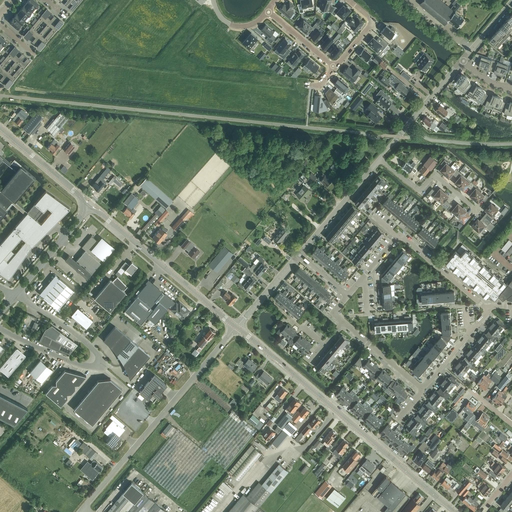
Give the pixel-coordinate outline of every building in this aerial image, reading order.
[(27,2),(35,8),(39,4),(38,3),(38,2),(36,1),(34,0),(28,0),(27,1),(27,2)] [(70,10),(72,11),(81,0),(76,0),(75,0),(72,0),(70,3),(72,4),(70,8),(71,9),(70,10)] [(301,0),(302,4),(297,4),(300,13),(304,12),(303,9),(307,8),(307,6),(313,5),(311,0),(301,0)] [(322,0),(320,9),(328,11),(332,13),(336,7),(332,6),(332,4),(331,4),(331,0),(322,0)] [(455,12),(459,7),(461,5),(455,0),(453,3),(454,5),(451,9),(440,0),(422,0),(419,4),(444,25),(448,20),(457,28),(464,19),(455,12)] [(24,6),(32,12),(35,8),(27,2),(24,6)] [(286,6),(285,4),(280,10),(289,18),(294,12),(291,10),(294,6),(290,2),(287,4),(288,5),(287,6),(286,6)] [(24,5),(20,10),(28,16),(30,18),(34,14),(32,12),(24,6),(24,5)] [(332,13),(334,15),(337,13),(343,18),(351,9),(347,6),(346,7),(343,5),(339,10),(336,7),(332,13)] [(44,23),(48,18),(46,16),(49,13),(47,12),(48,11),(46,9),(35,22),(38,25),(42,21),(44,23)] [(20,10),(17,14),(25,20),(27,22),(30,18),(28,16),(20,10)] [(25,20),(17,14),(13,18),(21,24),(25,20)] [(50,27),(54,23),(57,18),(55,17),(54,16),(53,17),(50,20),(48,18),(44,23),(47,24),(43,29),(46,32),(50,27)] [(21,25),(21,24),(13,18),(9,22),(15,27),(14,27),(16,29),(17,28),(18,29),(21,25)] [(351,26),(351,27),(356,32),(364,23),(358,18),(355,21),(352,18),(348,23),(351,26)] [(318,26),(315,24),(313,27),(304,20),(299,26),(307,33),(312,28),(314,30),(318,26)] [(48,33),(51,36),(62,23),(60,21),(60,22),(58,21),(56,24),(54,23),(50,27),(52,29),(48,33)] [(33,36),(37,31),(35,30),(38,25),(35,22),(24,36),(26,37),(27,36),(28,37),(31,34),(33,36)] [(504,23),(500,27),(508,34),(511,30),(504,23)] [(266,25),(261,30),(268,36),(266,39),(271,43),(276,37),(272,34),(274,32),(266,25)] [(317,32),(312,37),(317,41),(318,39),(319,40),(322,36),(321,36),(323,34),(322,33),(324,30),(321,28),(318,25),(318,26),(314,30),(317,32)] [(386,25),(381,31),(385,35),(382,38),(390,44),(394,39),(391,37),(395,32),(393,31),(394,29),(392,27),(390,29),(386,25)] [(500,27),(497,31),(505,39),(509,35),(507,34),(508,34),(500,27)] [(38,41),(42,36),(46,32),(43,29),(39,33),(37,31),(33,36),(35,38),(33,41),(32,42),(33,43),(35,45),(38,41)] [(497,31),(493,36),(500,42),(502,43),(505,39),(497,31)] [(51,36),(48,33),(44,38),(42,36),(38,41),(40,42),(38,46),(39,47),(38,48),(40,49),(51,36)] [(251,33),(243,43),(250,48),(258,38),(251,33)] [(324,41),(321,45),(326,49),(334,40),(329,36),(324,41)] [(493,36),(489,40),(493,43),(493,44),(492,44),(495,47),(495,46),(496,45),(497,46),(498,47),(502,43),(500,42),(493,36)] [(381,47),(383,49),(387,45),(382,40),(380,43),(373,37),(368,43),(377,51),(381,47)] [(285,38),(276,49),(280,52),(279,54),(284,58),(291,50),(290,51),(288,49),(289,48),(288,48),(292,44),(285,38)] [(338,39),(333,45),(336,47),(333,50),(331,53),(336,57),(343,48),(338,44),(341,41),(338,39)] [(12,60),(16,56),(14,54),(17,51),(15,50),(16,49),(14,47),(3,60),(6,63),(10,58),(12,60)] [(358,55),(367,62),(372,56),(363,49),(358,55)] [(296,52),(289,60),(295,66),(305,54),(300,50),(297,53),(296,52)] [(417,65),(425,71),(433,61),(426,54),(425,55),(423,53),(420,57),(422,59),(417,65)] [(471,60),(479,63),(479,64),(480,64),(479,67),(483,69),(487,58),(487,57),(476,53),(471,60)] [(11,67),(14,69),(18,65),(22,60),(25,56),(23,55),(22,54),(21,55),(18,58),(16,56),(12,60),(15,62),(11,67)] [(30,61),(28,59),(27,58),(26,59),(24,62),(22,60),(18,65),(20,67),(16,71),(19,74),(30,61)] [(487,58),(483,69),(488,70),(491,71),(495,61),(487,58)] [(310,59),(305,65),(314,73),(319,67),(310,59)] [(495,61),(491,71),(494,72),(499,74),(502,64),(502,63),(495,61)] [(502,64),(499,74),(503,76),(504,72),(505,73),(506,72),(508,73),(510,69),(509,69),(511,65),(503,62),(502,63),(502,64)] [(398,64),(395,68),(400,72),(403,69),(398,64)] [(343,73),(353,82),(358,75),(361,71),(355,66),(352,70),(348,67),(343,73)] [(6,78),(10,74),(14,69),(11,67),(7,71),(5,69),(1,74),(3,76),(1,79),(0,79),(0,80),(1,81),(3,82),(6,78)] [(19,74),(16,71),(12,76),(10,74),(6,78),(9,80),(6,83),(7,84),(6,85),(8,87),(19,74)] [(401,74),(408,80),(411,77),(404,71),(401,74)] [(389,80),(390,79),(397,85),(395,88),(404,95),(408,90),(403,85),(404,84),(392,74),(389,78),(388,80),(384,76),(380,81),(386,86),(390,81),(389,80)] [(458,74),(451,82),(453,84),(457,88),(466,77),(466,76),(465,76),(463,75),(462,75),(461,74),(461,75),(460,76),(458,74)] [(466,77),(457,88),(462,92),(462,91),(464,93),(471,85),(471,84),(471,85),(469,83),(470,82),(469,81),(469,80),(468,79),(467,78),(466,77)] [(339,78),(334,84),(337,87),(335,89),(341,94),(343,92),(348,86),(339,78)] [(470,96),(469,97),(474,100),(482,88),(481,87),(479,87),(478,86),(477,86),(476,86),(475,87),(473,86),(467,95),(468,95),(470,96)] [(482,88),(474,100),(479,103),(479,102),(482,104),(481,104),(482,104),(487,95),(487,94),(487,95),(485,93),(486,92),(485,91),(484,90),(483,89),(483,88),(482,88)] [(330,89),(326,93),(331,102),(332,104),(334,102),(335,103),(336,101),(338,104),(344,97),(341,94),(335,89),(335,90),(333,92),(329,89),(330,89)] [(379,97),(376,101),(386,110),(392,103),(388,100),(390,97),(381,89),(377,95),(380,97),(379,97)] [(315,95),(314,105),(316,109),(319,109),(328,110),(327,108),(330,106),(327,101),(324,102),(320,96),(315,95)] [(488,106),(487,107),(493,109),(498,96),(497,96),(496,96),(495,95),(493,95),(492,95),(492,97),(489,96),(485,106),(485,105),(488,106)] [(350,106),(354,109),(362,99),(359,96),(350,106)] [(498,96),(493,109),(498,112),(498,111),(500,112),(501,112),(505,102),(502,101),(503,100),(502,99),(501,98),(500,97),(499,97),(498,96)] [(381,116),(376,112),(378,109),(371,103),(367,108),(370,111),(367,115),(376,122),(377,121),(378,120),(380,119),(380,118),(381,116)] [(450,118),(454,113),(448,107),(446,110),(441,106),(437,110),(437,111),(439,114),(440,113),(444,116),(443,117),(447,120),(449,118),(450,118)] [(19,125),(28,115),(21,109),(13,120),(19,125)] [(29,134),(43,117),(37,111),(22,128),(29,134)] [(60,113),(46,129),(54,135),(67,119),(60,113)] [(453,119),(458,124),(462,119),(457,115),(453,119)] [(423,121),(425,123),(424,124),(424,125),(426,127),(427,127),(429,126),(433,129),(437,125),(426,116),(423,121)] [(443,131),(444,130),(446,132),(447,130),(449,132),(450,131),(446,128),(447,126),(442,123),(438,127),(443,131)] [(49,149),(48,150),(54,155),(61,147),(57,144),(58,143),(54,139),(48,148),(49,149)] [(76,147),(70,142),(64,150),(69,155),(76,147)] [(80,155),(71,166),(77,171),(85,160),(80,155)] [(431,170),(437,162),(430,156),(424,164),(425,165),(420,171),(425,175),(430,169),(431,170)] [(0,219),(4,215),(7,211),(6,210),(12,203),(25,215),(27,212),(15,202),(34,179),(22,168),(21,169),(22,170),(21,170),(20,170),(20,171),(19,171),(19,172),(19,173),(20,173),(19,174),(16,172),(0,190),(1,190),(0,190),(0,163),(3,160),(0,157),(0,219)] [(440,170),(445,174),(451,167),(446,163),(448,162),(444,159),(440,164),(443,166),(440,170)] [(413,167),(414,166),(416,164),(413,162),(411,164),(411,165),(407,161),(404,164),(404,163),(402,166),(403,166),(402,167),(409,172),(411,170),(415,172),(417,170),(413,167)] [(107,167),(92,186),(94,189),(95,189),(98,192),(107,182),(103,179),(110,170),(107,167)] [(451,167),(445,174),(449,178),(452,174),(455,176),(459,171),(456,169),(455,170),(451,167)] [(307,177),(308,176),(314,181),(317,177),(311,173),(309,175),(305,171),(303,174),(307,177)] [(455,183),(459,186),(467,178),(459,171),(455,176),(458,179),(455,183)] [(328,185),(332,181),(323,173),(321,175),(320,175),(317,179),(320,181),(321,180),(327,186),(328,185)] [(375,179),(382,185),(384,187),(387,184),(388,185),(389,184),(378,175),(375,179)] [(114,176),(108,183),(110,185),(113,181),(115,183),(117,181),(115,179),(116,178),(114,176)] [(140,185),(166,208),(173,201),(146,178),(140,185)] [(309,189),(311,187),(313,184),(307,178),(305,181),(303,183),(304,185),(296,194),(303,201),(312,191),(309,189)] [(467,178),(459,186),(464,190),(467,186),(470,189),(476,181),(475,180),(473,183),(467,178)] [(372,183),(378,189),(382,185),(375,179),(372,183)] [(474,199),(480,192),(482,190),(476,186),(478,183),(476,181),(470,189),(473,191),(470,195),(474,199)] [(368,187),(375,193),(377,190),(380,193),(381,191),(378,189),(372,183),(368,187)] [(365,191),(375,199),(376,198),(373,195),(375,193),(368,187),(365,191)] [(428,193),(425,196),(428,198),(430,195),(437,201),(438,199),(444,192),(440,188),(437,192),(432,188),(428,193)] [(70,208),(46,191),(28,212),(27,212),(25,215),(3,241),(0,244),(0,273),(9,279),(32,247),(46,233),(56,222),(70,208)] [(362,195),(369,200),(371,198),(374,200),(375,199),(365,191),(362,195)] [(444,192),(438,199),(443,203),(441,204),(446,208),(450,204),(446,200),(449,196),(444,192)] [(480,192),(474,199),(479,203),(482,199),(485,201),(489,196),(486,194),(484,195),(480,192)] [(127,206),(128,206),(125,210),(126,211),(124,213),(130,219),(134,214),(136,211),(133,208),(138,202),(137,202),(139,200),(131,194),(123,203),(127,206)] [(359,199),(368,207),(369,205),(366,203),(369,200),(362,195),(359,199)] [(383,205),(387,208),(392,201),(388,198),(383,205)] [(367,208),(368,207),(359,199),(355,203),(362,208),(364,206),(367,208)] [(392,201),(387,208),(390,211),(396,205),(392,201)] [(489,213),(485,217),(490,222),(495,216),(493,215),(498,209),(497,208),(498,208),(495,206),(491,203),(485,210),(489,213)] [(450,204),(446,208),(451,213),(452,211),(456,214),(462,207),(458,204),(455,208),(450,204)] [(396,205),(390,211),(394,215),(400,208),(396,205)] [(349,210),(359,218),(360,217),(357,214),(359,211),(353,206),(349,210)] [(505,206),(500,212),(503,215),(508,209),(505,206)] [(462,207),(456,214),(461,218),(459,219),(464,224),(468,219),(470,217),(465,213),(467,211),(462,207)] [(400,208),(394,215),(398,218),(404,211),(400,208)] [(346,214),(353,219),(355,217),(358,219),(359,218),(349,210),(346,214)] [(404,211),(398,218),(402,221),(408,214),(404,211)] [(175,230),(184,221),(183,220),(188,216),(185,213),(181,218),(172,227),(175,230)] [(159,217),(156,214),(154,216),(155,217),(144,229),(143,228),(141,230),(140,229),(136,233),(136,234),(141,238),(157,219),(159,217)] [(343,218),(352,226),(353,224),(350,222),(353,219),(346,214),(343,218)] [(408,214),(402,221),(406,224),(412,218),(408,214)] [(485,228),(490,222),(485,217),(481,222),(478,219),(472,226),(476,229),(475,229),(478,232),(478,231),(479,232),(484,226),(485,228)] [(339,221),(346,227),(348,225),(351,227),(352,226),(343,218),(339,221)] [(412,218),(406,224),(410,228),(416,221),(412,218)] [(336,225),(345,233),(347,232),(344,230),(346,227),(339,221),(336,225)] [(416,221),(410,228),(414,231),(420,224),(416,221)] [(333,229),(339,235),(341,232),(344,235),(345,233),(336,225),(333,229)] [(417,234),(421,237),(427,230),(423,227),(417,234)] [(162,239),(166,233),(160,228),(153,238),(158,242),(161,238),(162,239)] [(280,243),(289,232),(283,228),(274,238),(280,243)] [(373,229),(372,230),(381,237),(384,233),(378,228),(375,230),(373,229)] [(329,233),(339,241),(340,240),(337,237),(339,235),(333,229),(329,233)] [(373,233),(371,236),(378,241),(381,237),(372,230),(371,231),(373,233)] [(427,230),(421,237),(425,240),(431,234),(427,230)] [(338,243),(339,241),(329,233),(326,237),(333,243),(335,240),(338,243)] [(431,234),(425,240),(429,244),(434,237),(431,234)] [(69,255),(65,260),(87,279),(90,275),(89,275),(90,274),(91,274),(100,263),(99,262),(102,258),(103,259),(113,248),(105,242),(104,243),(101,241),(101,240),(101,239),(100,239),(99,239),(99,240),(99,241),(98,242),(91,236),(82,247),(85,250),(76,261),(69,255)] [(269,244),(272,241),(266,236),(263,239),(269,244)] [(366,237),(365,238),(374,245),(378,241),(371,236),(369,238),(366,237)] [(434,237),(429,244),(433,247),(438,240),(434,237)] [(366,241),(364,243),(371,249),(374,245),(365,238),(365,239),(366,241)] [(187,239),(181,246),(184,249),(185,248),(191,253),(190,255),(194,258),(199,251),(194,246),(187,239)] [(502,250),(506,253),(509,256),(511,252),(511,242),(509,240),(501,249),(502,250)] [(359,245),(359,246),(368,253),(371,249),(364,243),(362,246),(361,247),(359,245)] [(456,251),(446,263),(486,297),(487,297),(490,299),(491,299),(494,297),(495,298),(496,297),(497,299),(498,297),(500,295),(498,293),(506,284),(503,282),(496,276),(493,273),(465,250),(467,248),(462,244),(457,250),(462,254),(461,255),(456,251)] [(209,265),(218,272),(233,254),(225,246),(209,265)] [(317,247),(311,254),(315,257),(324,247),(322,246),(320,249),(317,247)] [(359,246),(356,250),(364,257),(368,253),(359,246)] [(324,247),(315,257),(319,260),(325,254),(323,252),(325,249),(324,247)] [(352,253),(361,261),(364,257),(356,250),(353,253),(352,253)] [(406,260),(407,261),(411,256),(403,250),(401,252),(398,250),(396,252),(406,260)] [(397,256),(396,258),(402,264),(406,260),(396,252),(395,254),(397,256)] [(325,254),(319,260),(323,264),(331,254),(330,253),(328,256),(325,254)] [(353,256),(351,259),(358,265),(361,261),(352,253),(351,254),(353,256)] [(331,254),(323,264),(327,267),(333,260),(330,258),(333,255),(331,254)] [(254,263),(264,271),(268,267),(262,263),(264,260),(260,256),(257,259),(257,258),(254,263)] [(389,260),(400,269),(403,265),(402,264),(396,258),(394,260),(391,258),(389,260)] [(243,261),(242,261),(240,259),(238,261),(241,263),(247,268),(249,266),(243,261)] [(333,260),(327,267),(331,270),(339,261),(338,259),(335,262),(333,260)] [(395,272),(396,273),(400,269),(389,260),(388,262),(390,264),(389,266),(395,272)] [(125,270),(132,275),(131,274),(133,272),(135,270),(134,270),(137,267),(138,268),(131,261),(131,262),(129,265),(125,262),(121,267),(120,267),(125,271),(124,271),(125,270)] [(339,261),(331,270),(335,274),(341,267),(338,265),(341,262),(339,261)] [(260,276),(264,271),(254,263),(250,268),(255,271),(260,276)] [(341,267),(335,274),(339,277),(347,267),(346,266),(343,269),(341,267)] [(392,276),(395,272),(389,266),(387,269),(384,266),(382,268),(392,276)] [(294,279),(296,280),(304,271),(300,267),(294,274),(297,276),(294,279)] [(347,267),(339,277),(343,280),(348,274),(346,271),(348,268),(347,267)] [(245,268),(242,271),(246,275),(244,278),(247,280),(252,285),(256,281),(251,276),(253,274),(246,269),(245,268)] [(381,278),(382,283),(388,282),(389,281),(393,277),(392,276),(382,268),(381,270),(383,272),(381,275),(383,276),(381,278)] [(230,271),(226,275),(236,284),(240,280),(230,271)] [(304,271),(296,280),(297,282),(300,279),(302,281),(308,274),(304,271)] [(308,274),(302,281),(305,283),(302,286),(303,287),(312,277),(308,274)] [(110,312),(126,292),(124,291),(127,286),(127,287),(117,276),(116,276),(117,277),(112,281),(110,279),(94,298),(110,312)] [(59,277),(45,294),(60,306),(74,290),(59,277)] [(312,277),(303,287),(305,288),(307,285),(310,287),(315,281),(312,277)] [(240,281),(237,285),(241,289),(244,286),(249,289),(252,285),(247,280),(244,278),(245,279),(241,283),(240,281)] [(506,284),(498,293),(500,295),(498,297),(503,301),(507,298),(508,299),(507,300),(510,300),(511,300),(511,279),(508,284),(507,283),(506,284)] [(315,281),(310,287),(312,290),(310,292),(311,294),(319,284),(315,281)] [(147,316),(150,319),(147,323),(151,327),(169,307),(171,309),(170,309),(173,311),(174,312),(175,313),(176,314),(182,319),(183,317),(184,316),(189,311),(179,303),(178,305),(176,303),(173,306),(171,304),(173,302),(164,295),(164,294),(162,293),(161,293),(148,282),(137,296),(124,310),(140,324),(147,316)] [(378,289),(379,291),(391,290),(391,285),(390,284),(388,284),(388,282),(382,283),(382,286),(382,289),(378,289)] [(319,284),(311,294),(313,295),(315,292),(318,294),(323,287),(319,284)] [(323,287),(318,294),(320,296),(318,299),(319,300),(327,291),(323,287)] [(274,298),(278,301),(286,292),(285,291),(282,293),(280,291),(279,291),(277,294),(274,298)] [(327,291),(319,300),(320,301),(323,298),(326,301),(331,294),(327,291)] [(231,305),(237,298),(232,294),(231,295),(226,292),(224,295),(223,294),(222,295),(223,296),(222,297),(227,301),(226,301),(231,305)] [(286,292),(278,301),(282,305),(288,298),(285,296),(287,293),(286,292)] [(288,298),(282,305),(286,308),(294,298),(293,297),(290,300),(288,298)] [(294,298),(286,308),(290,311),(295,304),(293,302),(295,299),(294,298)] [(295,304),(290,311),(294,314),(302,305),(300,304),(298,307),(295,304)] [(302,305),(294,314),(298,318),(303,311),(301,309),(303,306),(302,305)] [(72,314),(71,315),(78,321),(86,328),(87,327),(93,320),(77,307),(72,314)] [(375,322),(372,323),(372,332),(381,331),(380,322),(377,322),(377,319),(375,319),(375,322)] [(491,325),(500,332),(503,328),(505,330),(508,327),(499,319),(497,322),(495,320),(491,325)] [(284,324),(276,332),(279,335),(281,333),(285,336),(292,328),(288,324),(286,326),(284,324)] [(45,329),(38,341),(43,343),(44,342),(64,350),(63,352),(67,354),(77,344),(73,341),(72,342),(55,329),(55,328),(51,325),(45,329)] [(490,331),(488,333),(496,340),(499,338),(497,336),(500,332),(491,325),(488,329),(490,331)] [(109,345),(111,347),(123,333),(115,326),(105,338),(109,342),(110,343),(109,345)] [(209,340),(216,333),(215,332),(215,331),(214,330),(213,330),(212,330),(210,327),(203,335),(204,335),(197,343),(202,347),(209,339),(209,340)] [(292,328),(285,336),(289,340),(287,342),(290,344),(297,335),(295,333),(297,331),(292,328)] [(454,328),(443,329),(443,334),(443,336),(450,339),(450,334),(452,333),(451,330),(454,329),(454,328)] [(123,333),(111,347),(113,349),(114,347),(116,349),(119,353),(130,339),(123,333)] [(480,338),(489,345),(492,341),(494,343),(496,340),(488,333),(486,335),(484,333),(480,338)] [(297,335),(290,344),(292,346),(294,344),(298,347),(305,339),(301,335),(299,337),(297,335)] [(339,339),(349,347),(350,346),(347,343),(349,341),(342,335),(339,339)] [(441,337),(437,341),(446,349),(447,347),(445,346),(448,343),(447,342),(450,339),(443,336),(442,338),(441,337)] [(478,344),(476,346),(485,353),(487,351),(485,349),(489,345),(480,338),(476,342),(478,344)] [(130,339),(119,353),(122,357),(123,359),(122,361),(123,363),(138,346),(130,339)] [(305,339),(298,347),(302,351),(300,353),(303,355),(310,346),(308,345),(310,343),(305,339)] [(336,343),(342,349),(345,346),(347,349),(349,347),(339,339),(336,343)] [(437,341),(434,345),(440,351),(443,348),(445,350),(446,349),(437,341)] [(332,347),(342,355),(341,354),(345,351),(342,349),(336,343),(332,347)] [(434,345),(430,350),(439,357),(440,356),(438,354),(440,351),(434,345)] [(138,346),(123,363),(124,366),(126,364),(127,366),(131,377),(150,355),(138,346)] [(469,351),(477,358),(481,354),(483,356),(485,353),(476,346),(475,348),(473,347),(469,351)] [(329,351),(336,356),(338,354),(341,356),(342,355),(332,347),(329,351)] [(502,348),(497,354),(502,357),(506,352),(502,348)] [(15,349),(8,357),(13,361),(17,365),(24,357),(15,349)] [(430,350),(427,354),(433,359),(436,357),(438,358),(439,357),(430,350)] [(326,355),(335,363),(337,361),(334,359),(336,356),(329,351),(326,355)] [(467,357),(465,359),(474,367),(476,364),(474,362),(477,358),(469,351),(465,356),(467,357)] [(423,358),(432,365),(433,364),(431,362),(433,359),(427,354),(423,358)] [(323,359),(329,364),(331,362),(334,364),(335,363),(326,355),(323,359)] [(360,356),(355,362),(360,366),(364,360),(360,356)] [(8,357),(0,367),(0,369),(3,372),(13,361),(8,357)] [(422,357),(419,361),(426,368),(429,365),(431,366),(432,365),(423,358),(422,357)] [(252,372),(257,366),(249,359),(245,363),(243,361),(238,366),(239,367),(241,368),(244,365),(252,372)] [(319,362),(329,371),(330,369),(327,367),(329,364),(323,359),(319,362)] [(358,367),(361,370),(363,367),(367,371),(374,362),(370,359),(368,360),(366,359),(364,360),(360,366),(358,367)] [(458,364),(466,372),(470,368),(472,369),(474,367),(465,359),(463,361),(461,360),(458,364)] [(40,360),(30,372),(38,378),(42,382),(41,382),(52,370),(51,370),(50,369),(51,368),(51,367),(51,366),(51,365),(51,364),(50,364),(50,363),(49,363),(49,364),(48,364),(47,365),(47,366),(40,360)] [(418,360),(414,364),(416,366),(425,373),(426,372),(424,370),(426,368),(419,361),(418,360)] [(13,361),(3,372),(8,376),(17,365),(13,361)] [(316,366),(323,372),(324,374),(327,371),(328,372),(329,371),(319,362),(316,366)] [(374,362),(367,371),(371,374),(369,376),(372,379),(379,370),(377,368),(378,366),(374,362)] [(462,380),(465,377),(463,376),(466,372),(458,364),(454,369),(456,370),(454,373),(462,380)] [(416,366),(413,370),(419,376),(422,373),(424,375),(425,373),(416,366)] [(64,370),(58,378),(65,385),(69,380),(75,373),(64,370)] [(379,370),(372,379),(374,381),(376,379),(380,382),(387,374),(383,370),(381,372),(379,370)] [(255,377),(258,379),(263,383),(264,382),(267,385),(272,379),(264,371),(261,374),(259,372),(255,377)] [(506,375),(497,386),(501,389),(510,378),(511,375),(508,372),(506,375)] [(75,373),(69,380),(75,385),(79,385),(86,376),(75,373)] [(491,375),(489,377),(490,379),(497,384),(500,380),(492,373),(491,375)] [(387,374),(380,382),(384,386),(382,388),(385,390),(392,381),(390,379),(392,377),(387,374)] [(152,378),(140,392),(144,396),(147,399),(148,399),(148,398),(152,402),(157,397),(158,398),(162,393),(160,392),(163,388),(166,385),(154,375),(152,378)] [(443,381),(452,389),(455,385),(457,386),(459,384),(451,376),(449,378),(447,377),(443,381)] [(482,377),(477,383),(481,387),(487,379),(486,379),(487,378),(484,376),(482,377)] [(52,385),(45,393),(53,399),(61,389),(65,385),(58,378),(56,381),(56,385),(52,385)] [(487,379),(481,387),(485,390),(490,384),(492,381),(488,378),(487,379)] [(98,380),(74,409),(92,424),(122,389),(110,379),(97,380),(98,380)] [(69,380),(65,385),(61,389),(67,394),(71,394),(75,389),(75,385),(69,380)] [(392,381),(385,390),(388,392),(389,390),(393,393),(401,385),(396,381),(394,383),(392,381)] [(441,387),(439,390),(448,397),(450,394),(448,393),(452,389),(443,381),(439,386),(441,387)] [(344,385),(337,394),(339,396),(337,398),(342,402),(349,393),(345,390),(347,388),(344,385)] [(395,400),(400,405),(408,395),(407,395),(408,394),(403,391),(405,389),(401,385),(393,393),(397,397),(395,400)] [(281,399),(288,392),(282,387),(277,393),(278,394),(274,398),(278,401),(281,399)] [(61,389),(53,399),(60,406),(67,398),(67,394),(61,389)] [(432,395),(440,402),(444,398),(446,400),(448,397),(439,390),(438,392),(436,390),(432,395)] [(492,399),(496,402),(502,395),(501,395),(500,394),(501,392),(499,391),(498,393),(497,393),(492,399)] [(349,393),(342,402),(346,406),(348,404),(350,406),(357,397),(355,395),(353,397),(349,393)] [(0,416),(14,424),(28,409),(0,394),(0,416)] [(502,395),(496,402),(500,405),(505,399),(507,397),(503,394),(502,395)] [(430,401),(428,403),(437,410),(439,408),(437,406),(440,402),(432,395),(428,399),(430,401)] [(357,397),(350,406),(352,407),(351,409),(355,413),(362,405),(358,401),(360,399),(357,397)] [(279,422),(277,424),(283,429),(289,421),(288,420),(291,417),(296,412),(296,411),(295,410),(298,407),(301,404),(299,402),(295,399),(285,410),(287,412),(286,413),(279,422)] [(469,401),(463,409),(469,414),(465,418),(468,421),(473,415),(474,414),(471,411),(475,406),(469,401)] [(421,408),(429,415),(433,411),(435,413),(437,410),(428,403),(426,405),(424,403),(421,408)] [(362,405),(355,413),(360,417),(361,415),(363,417),(371,408),(368,406),(366,408),(363,405),(362,405)] [(305,407),(300,413),(298,411),(291,418),(296,422),(302,416),(304,417),(309,411),(305,407)] [(371,408),(363,417),(366,419),(364,421),(368,424),(376,416),(372,412),(373,410),(371,408)] [(419,414),(417,416),(426,423),(428,421),(426,419),(429,415),(421,408),(417,412),(419,414)] [(452,408),(445,417),(452,422),(459,414),(452,408)] [(257,430),(246,421),(233,410),(201,448),(178,429),(143,469),(178,498),(212,457),(225,469),(257,430)] [(468,421),(465,425),(468,428),(470,425),(469,424),(470,422),(475,426),(476,425),(482,430),(485,426),(488,423),(486,421),(489,417),(483,412),(478,419),(473,415),(468,421)] [(253,415),(248,420),(255,426),(260,420),(253,415)] [(376,416),(368,424),(373,428),(374,426),(377,428),(384,419),(381,417),(380,419),(376,416)] [(409,421),(418,428),(421,424),(423,426),(426,423),(417,416),(415,418),(413,417),(409,421)] [(309,423),(305,428),(302,432),(306,435),(309,431),(308,431),(310,429),(313,431),(313,430),(314,431),(316,431),(318,428),(318,427),(317,426),(321,421),(316,417),(310,424),(309,423)] [(106,429),(104,432),(110,438),(109,437),(106,441),(107,442),(107,443),(113,448),(116,445),(119,442),(118,442),(121,438),(118,436),(123,429),(113,420),(105,429),(106,429)] [(297,427),(289,421),(283,429),(291,436),(297,427)] [(406,429),(414,437),(417,434),(415,432),(418,428),(409,421),(406,426),(408,427),(406,429)] [(161,434),(166,438),(167,439),(168,437),(167,436),(168,436),(175,427),(170,423),(163,432),(161,434)] [(382,436),(386,440),(394,431),(390,428),(391,426),(389,423),(381,432),(384,434),(382,436)] [(269,441),(275,433),(269,428),(263,436),(269,441)] [(288,434),(283,430),(272,443),(277,447),(288,434)] [(325,441),(323,443),(327,446),(326,448),(329,450),(332,446),(330,444),(334,439),(333,438),(336,434),(331,430),(324,439),(325,441)] [(394,431),(386,440),(391,443),(393,442),(395,443),(402,435),(399,432),(398,435),(394,431)] [(501,433),(499,435),(496,432),(495,434),(504,442),(507,438),(501,433)] [(423,433),(419,439),(422,442),(427,436),(423,433)] [(402,435),(395,443),(397,445),(395,447),(400,451),(407,442),(409,439),(408,438),(407,439),(402,435)] [(76,439),(70,446),(74,449),(80,442),(76,439)] [(318,440),(313,446),(318,450),(323,444),(318,440)] [(345,448),(348,444),(343,440),(333,452),(338,457),(342,453),(343,453),(344,452),(343,452),(346,448),(345,448)] [(407,442),(400,451),(404,455),(406,453),(408,455),(414,448),(415,448),(415,447),(415,446),(413,444),(411,446),(407,442)] [(496,444),(493,447),(500,453),(506,458),(509,455),(507,453),(503,450),(496,444)] [(229,472),(239,481),(262,454),(251,445),(229,472)] [(98,454),(93,449),(91,448),(90,448),(85,454),(87,456),(92,460),(98,454)] [(438,448),(435,451),(431,456),(436,460),(440,455),(439,455),(442,451),(438,448)] [(356,450),(343,466),(344,467),(342,469),(348,474),(358,462),(356,460),(361,455),(356,450)] [(416,455),(412,460),(419,465),(423,460),(426,455),(421,451),(417,455),(416,455)] [(99,459),(90,471),(95,475),(102,467),(100,465),(102,462),(99,459)] [(428,472),(431,468),(435,464),(429,459),(422,467),(428,472)] [(368,474),(375,466),(367,460),(360,468),(368,474)] [(496,466),(503,472),(506,468),(499,463),(498,461),(495,464),(496,465),(496,466)] [(431,475),(437,480),(441,476),(440,476),(444,472),(447,474),(450,470),(453,466),(453,465),(450,463),(449,462),(447,465),(443,462),(438,468),(431,475)] [(321,474),(327,467),(323,463),(317,470),(321,474)] [(265,511),(259,507),(288,472),(279,464),(262,485),(259,482),(247,497),(243,494),(228,511),(265,511)] [(306,465),(301,471),(304,474),(310,468),(306,465)] [(500,475),(503,472),(496,466),(495,467),(494,466),(492,469),(500,475)] [(480,469),(477,473),(484,479),(488,475),(480,469)] [(371,494),(375,497),(377,495),(378,497),(378,498),(388,507),(383,511),(391,511),(399,502),(406,494),(391,481),(390,482),(389,481),(390,479),(386,476),(379,485),(371,494)] [(457,482),(454,480),(453,479),(451,480),(447,477),(441,484),(447,488),(449,486),(452,488),(457,482)] [(344,483),(346,484),(346,485),(351,489),(351,488),(352,490),(356,485),(354,484),(350,480),(348,478),(344,483)] [(467,479),(462,484),(467,488),(472,483),(467,479)] [(326,481),(315,494),(321,499),(332,486),(326,481)] [(481,485),(489,492),(493,488),(484,481),(481,485)] [(481,485),(480,484),(478,482),(476,484),(479,486),(478,488),(486,496),(489,492),(481,485)] [(166,511),(132,483),(107,511),(166,511)] [(462,494),(466,488),(462,485),(457,492),(461,495),(462,494)] [(335,489),(327,498),(337,507),(345,498),(335,489)] [(401,511),(417,511),(422,507),(421,506),(421,505),(418,503),(423,497),(419,493),(414,499),(413,499),(401,511)] [(462,501),(468,506),(473,500),(469,496),(467,498),(465,497),(462,501)] [(473,500),(468,506),(474,511),(477,506),(478,504),(476,502),(478,499),(476,497),(473,500)] [(504,500),(500,505),(506,510),(510,505),(504,500)]
